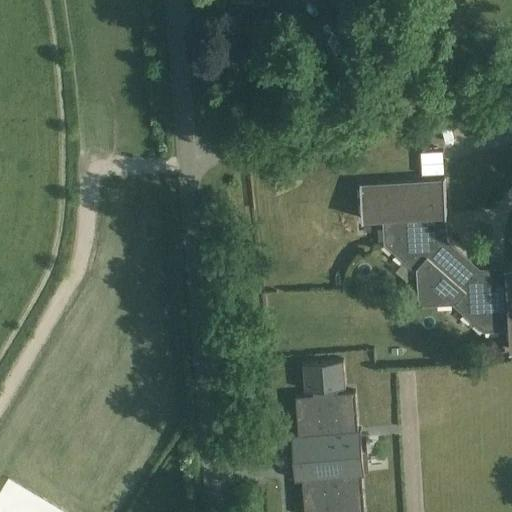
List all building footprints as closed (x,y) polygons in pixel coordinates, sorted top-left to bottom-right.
[(231,2),(231,21),(254,20),(253,1),(231,2)] [(422,174),(444,173),(443,151),(421,152),(422,174)] [(362,183),(360,183),(363,220),(364,220),(364,219),(385,218),(386,243),(417,270),(419,304),(453,301),(485,329),(509,327),(511,349),(510,349),(510,351),(511,350),(511,265),(505,266),(505,267),(506,267),(506,272),(480,274),(480,270),(446,240),(443,240),(441,214),(446,214),(446,215),(447,215),(445,178),(444,178),(362,183)] [(343,359),(303,362),(306,395),(296,396),(299,433),(292,434),(296,480),(303,479),(305,511),(364,511),(362,475),(365,474),(363,453),(361,428),(358,429),(355,391),(346,392),(343,359)] [(511,372),(442,374),(446,509),(435,509),(434,511),(495,511),(494,458),(511,457),(511,372)] [(379,402),(404,401),(403,378),(378,380),(379,402)]
